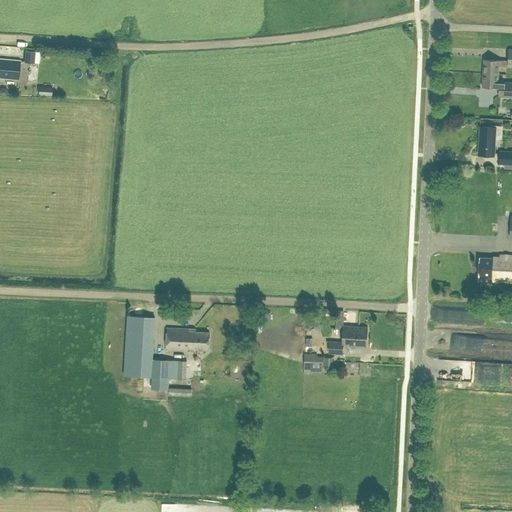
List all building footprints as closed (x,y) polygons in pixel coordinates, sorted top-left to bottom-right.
[(483,73),(498,74),(499,66),(511,66),(511,48),(509,49),(508,61),(484,59),(483,73)] [(0,77),(16,79),(18,61),(0,58),(0,77)] [(511,81),(507,81),(506,82),(498,82),(498,74),(483,73),(482,86),(498,87),(497,95),(511,95),(511,81)] [(37,95),(50,95),(50,87),(38,86),(37,95)] [(478,154),(494,155),(496,127),(480,126),(478,154)] [(504,164),(511,164),(511,150),(499,150),(498,163),(504,164)] [(511,281),(511,255),(499,255),(499,258),(479,257),(478,276),(492,277),(492,281),(511,281)] [(188,319),(189,310),(171,309),(171,318),(188,319)] [(178,369),(179,360),(152,359),(154,317),(127,315),(124,375),(151,376),(151,389),(168,390),(169,377),(178,378),(178,369)] [(366,326),(343,325),(344,317),(338,317),(337,328),(342,329),(342,342),(329,341),(329,353),(342,354),(343,346),(366,347),(366,326)] [(193,349),(207,349),(208,332),(194,332),(194,329),(167,328),(166,349),(193,350),(193,349)] [(321,368),(322,358),(317,358),(317,354),(311,354),(311,368),(321,368)] [(347,355),(347,365),(361,365),(361,355),(347,355)] [(323,357),(323,366),(332,366),(332,357),(323,357)]
